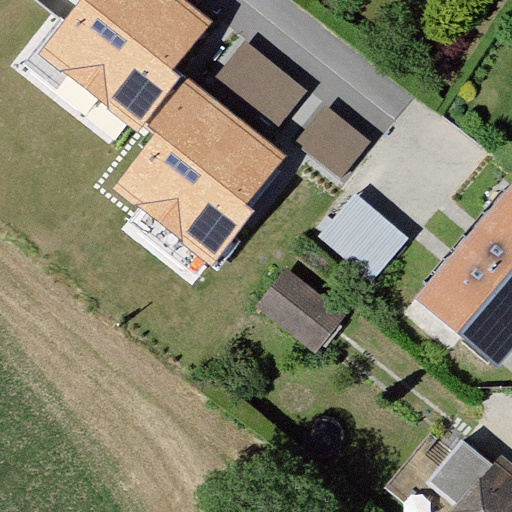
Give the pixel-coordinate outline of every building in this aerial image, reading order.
[(226,61),(154,5),(118,52),(190,108),(226,61)] [(238,39),(216,81),(290,119),(312,77),(238,39)] [(332,98),(300,132),(345,176),(378,142),(332,98)] [(511,218),(509,222),(451,171),(398,232),(455,281),(426,315),(504,383),(511,373),(511,218)] [(357,329),(296,278),(264,317),(325,368),(357,329)] [(511,511),(511,477),(484,511),(511,511)]
